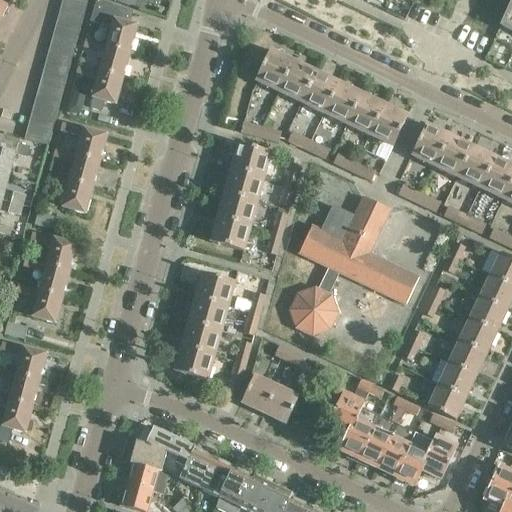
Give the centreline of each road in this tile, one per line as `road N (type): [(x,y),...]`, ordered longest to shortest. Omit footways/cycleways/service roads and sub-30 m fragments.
road 1 (residential): [(114,386),(218,0)]
road 2 (residential): [(415,511),(114,386)]
road 3 (residential): [(424,86),(231,0)]
road 4 (residential): [(445,511),(511,377)]
road 5 (residential): [(74,511),(114,386)]
